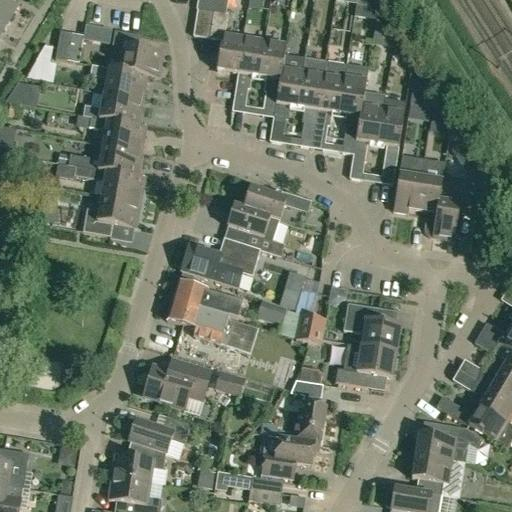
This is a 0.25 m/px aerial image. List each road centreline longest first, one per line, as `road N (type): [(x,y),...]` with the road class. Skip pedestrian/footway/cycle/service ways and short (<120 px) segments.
road 1 (residential): [(441,280),(365,261),(369,214),(303,163),(191,142)]
road 2 (residential): [(99,417),(116,392),(191,142)]
road 3 (residential): [(342,511),(419,381),(441,280)]
road 4 (residential): [(191,142),(170,16),(156,0)]
